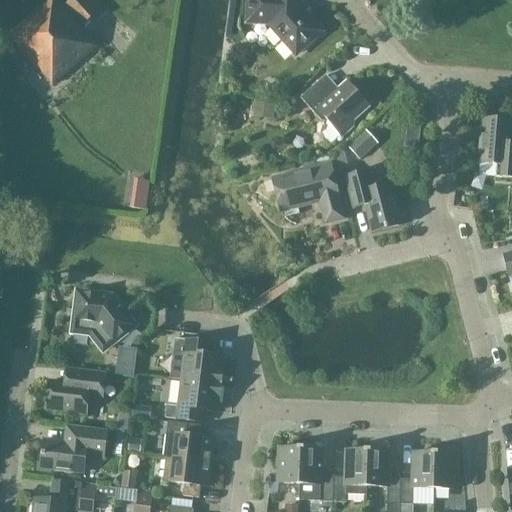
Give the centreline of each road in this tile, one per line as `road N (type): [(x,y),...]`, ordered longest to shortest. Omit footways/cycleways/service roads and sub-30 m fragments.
road 1 (residential): [(260,408),(480,419)]
road 2 (residential): [(493,399),(446,243)]
road 3 (residential): [(446,243),(437,212),(443,84)]
road 4 (residential): [(21,355),(1,511)]
road 5 (residential): [(443,84),(418,78),(346,0)]
